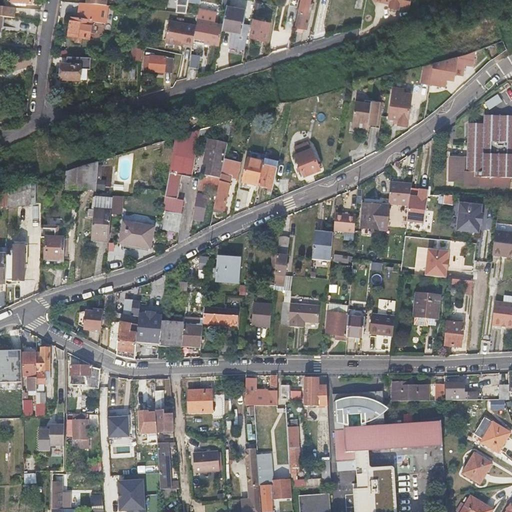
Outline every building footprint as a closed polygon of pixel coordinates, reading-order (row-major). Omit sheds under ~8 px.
[(200,0),(177,0),(176,13),(186,14),(188,2),(200,4),(200,0)] [(301,0),(295,32),(302,33),(306,17),(303,16),(306,0),(301,0)] [(233,28),(232,31),(242,33),(246,10),(227,6),(223,26),(233,28)] [(0,7),(0,17),(2,18),(14,19),(15,9),(0,7)] [(89,40),(92,22),(72,18),(69,37),(76,38),(82,39),(89,40)] [(270,22),(254,19),(250,36),(267,39),(270,22)] [(196,27),(194,39),(205,41),(204,44),(219,47),(222,29),(223,26),(197,21),(196,27)] [(168,22),(164,43),(181,46),(192,48),(193,42),(194,39),(196,27),(168,22)] [(134,51),(133,61),(141,62),(142,51),(134,51)] [(476,53),(472,67),(479,68),(483,55),(476,53)] [(200,56),(192,55),(191,67),(198,68),(200,56)] [(439,61),(434,82),(447,85),(449,76),(458,78),(462,65),(451,63),(453,57),(439,61)] [(91,59),(67,58),(67,66),(62,65),(61,80),(80,81),(80,80),(87,81),(87,70),(91,70),(91,59)] [(145,72),(164,75),(166,60),(147,58),(145,72)] [(174,61),(166,60),(164,75),(172,76),(174,61)] [(404,104),(407,89),(399,87),(397,102),(395,102),(392,115),(401,116),(401,122),(410,124),(414,107),(404,104)] [(486,102),(490,109),(503,101),(499,94),(486,102)] [(373,120),(383,122),(387,100),(375,97),(371,100),(360,98),(355,118),(361,124),(366,125),(367,122),(370,123),(371,120),(373,120)] [(511,124),(499,124),(499,115),(483,115),(483,123),(467,123),(466,157),(449,157),(448,180),(464,180),(464,185),(509,186),(509,177),(511,177),(511,124)] [(499,124),(511,124),(511,115),(499,115),(499,124)] [(232,121),(210,128),(210,132),(229,135),(232,121)] [(204,130),(176,139),(166,192),(165,197),(177,199),(182,176),(191,177),(198,137),(203,137),(204,130)] [(209,142),(206,158),(210,159),(210,163),(207,177),(211,178),(220,179),(224,161),(222,161),(225,145),(209,142)] [(309,150),(307,144),(295,149),(297,155),(295,156),(304,176),(320,170),(312,149),(309,150)] [(263,166),(264,161),(247,157),(242,182),(258,186),(263,166)] [(241,164),(224,161),(220,179),(214,209),(224,211),(232,177),(238,179),(241,164)] [(91,165),(89,191),(97,191),(98,164),(96,164),(91,165)] [(89,191),(91,165),(67,173),(67,190),(89,191)] [(263,166),(258,186),(272,189),(277,169),(263,166)] [(203,222),(211,178),(207,177),(201,176),(193,220),(203,222)] [(398,189),(400,180),(391,178),(390,187),(398,189)] [(398,191),(410,191),(412,182),(400,180),(398,189),(398,191)] [(15,207),(25,205),(35,203),(35,181),(7,191),(6,235),(15,235),(15,207)] [(392,191),(390,190),(388,201),(409,203),(410,191),(398,191),(392,191)] [(453,204),(454,194),(445,194),(444,204),(453,204)] [(182,201),(165,198),(163,210),(167,211),(163,229),(179,231),(182,213),(180,213),(182,201)] [(113,199),(96,199),(92,239),(109,241),(113,199)] [(386,227),(388,204),(364,202),(362,225),(386,227)] [(459,203),(456,230),(477,232),(478,224),(480,224),(481,213),(480,213),(481,205),(459,203)] [(356,214),(334,212),(332,230),(354,232),(356,214)] [(153,228),(125,223),(122,243),(150,247),(153,228)] [(47,238),(46,256),(55,257),(55,260),(56,260),(56,267),(64,267),(64,260),(65,239),(60,239),(60,229),(41,228),(41,238),(47,238)] [(499,256),(500,254),(500,253),(507,254),(510,233),(494,231),(491,255),(499,256)] [(311,259),(320,260),(330,260),(332,233),(313,232),(311,259)] [(289,235),(284,235),(278,234),(273,281),(285,282),(286,275),(289,235)] [(6,255),(5,280),(23,280),(24,261),(24,257),(24,246),(13,246),(13,251),(11,251),(10,255),(6,255)] [(424,274),(444,277),(445,269),(447,269),(448,260),(447,259),(448,252),(428,249),(424,274)] [(209,268),(210,256),(200,255),(200,267),(209,268)] [(216,269),(216,272),(215,281),(238,283),(241,258),(217,256),(216,260),(214,260),(213,269),(216,269)] [(373,270),(383,270),(383,262),(373,262),(373,270)] [(450,278),(449,281),(449,285),(470,287),(471,280),(450,278)] [(187,282),(183,282),(179,282),(178,294),(186,294),(187,282)] [(427,322),(435,323),(438,295),(416,293),(414,323),(427,324),(427,322)] [(497,325),(500,302),(494,301),(491,324),(497,325)] [(497,325),(502,325),(511,326),(511,303),(500,302),(497,325)] [(269,326),(271,305),(253,303),(251,324),(269,326)] [(317,321),(318,314),(318,306),(289,303),(288,326),(304,327),(305,320),(317,321)] [(327,311),(326,322),(326,332),(345,334),(347,305),(338,304),(338,312),(327,311)] [(395,307),(384,306),(372,304),(370,323),(393,326),(395,307)] [(202,324),(202,325),(236,328),(237,312),(229,311),(229,308),(204,306),(202,324)] [(85,311),(84,326),(93,327),(92,329),(92,331),(101,331),(103,310),(92,309),(92,311),(85,311)] [(163,314),(140,312),(137,343),(160,345),(162,320),(163,314)] [(182,347),(182,346),(182,344),(184,322),(184,321),(177,321),(177,316),(171,315),(170,320),(162,320),(160,345),(182,347)] [(346,334),(354,334),(362,335),(364,316),(348,315),(346,334)] [(442,345),(450,345),(459,346),(461,322),(445,320),(442,345)] [(134,358),(135,341),(137,324),(120,321),(116,354),(134,358)] [(200,346),(202,325),(202,324),(184,322),(182,344),(200,346)] [(43,351),(38,351),(23,351),(23,377),(29,377),(30,390),(37,390),(37,382),(45,382),(45,374),(44,373),(41,373),(41,370),(51,370),(51,347),(43,347),(43,351)] [(22,351),(0,351),(0,382),(22,383),(22,351)] [(90,367),(90,366),(70,366),(69,385),(87,386),(87,388),(98,388),(99,368),(90,367)] [(52,382),(51,370),(41,370),(41,373),(44,373),(45,374),(45,382),(52,382)] [(306,400),(312,400),(317,400),(316,377),(305,377),(306,400)] [(248,393),(246,393),(246,401),(251,401),(250,397),(255,397),(254,389),(254,378),(250,378),(250,390),(248,390),(248,393)] [(428,385),(418,384),(408,384),(408,381),(393,381),(393,400),(428,400),(428,385)] [(37,393),(45,392),(45,382),(37,382),(37,390),(37,393)] [(280,383),(280,390),(281,398),(289,397),(288,383),(280,383)] [(498,383),(498,391),(498,400),(508,400),(508,394),(508,383),(498,383)] [(444,400),(444,392),(444,384),(433,384),(433,400),(444,400)] [(464,384),(455,384),(446,384),(446,400),(478,400),(478,392),(465,392),(464,384)] [(255,400),(251,401),(246,401),(246,404),(277,404),(277,388),(270,389),(254,389),(255,397),(255,400)] [(187,390),(187,402),(188,413),(213,412),(211,389),(187,390)] [(175,446),(174,441),(172,413),(166,414),(164,390),(155,391),(156,413),(157,435),(159,462),(159,465),(169,464),(168,446),(175,446)] [(384,390),(334,392),(336,461),(337,460),(354,460),(354,451),(369,450),(441,446),(440,421),(385,424),(384,390)] [(45,403),(45,399),(45,392),(37,393),(36,403),(45,403)] [(22,394),(22,410),(31,410),(31,402),(27,402),(27,394),(22,394)] [(157,435),(156,413),(149,413),(149,410),(139,411),(141,433),(152,432),(152,436),(157,435)] [(129,415),(108,416),(109,437),(129,437),(129,415)] [(85,439),(85,429),(85,420),(73,420),(73,439),(85,439)] [(64,445),(65,423),(51,423),(50,444),(64,445)] [(497,453),(503,443),(509,433),(493,423),(481,444),(497,453)] [(290,447),(291,457),(292,467),(300,467),(297,426),(287,427),(289,447),(290,447)] [(50,452),(50,429),(40,429),(39,451),(50,452)] [(261,511),(260,499),(260,486),(257,486),(255,447),(253,447),(252,444),(245,444),(245,448),(244,448),(247,498),(241,498),(241,511),(261,511)] [(217,448),(191,450),(192,469),(218,467),(217,448)] [(262,449),(257,449),(260,486),(260,499),(261,499),(262,510),(274,510),(273,499),(292,498),(291,488),(290,479),(264,480),(262,449)] [(354,460),(337,460),(338,471),(356,471),(356,488),(353,489),(354,511),(396,511),(394,468),(392,466),(372,467),(370,465),(369,450),(354,451),(354,460)] [(463,474),(471,479),(479,484),(491,464),(474,454),(463,474)] [(321,485),(326,485),(331,485),(329,460),(320,460),(321,485)] [(159,465),(160,489),(175,488),(178,488),(178,483),(170,483),(169,464),(159,465)] [(37,473),(25,473),(25,484),(37,484),(37,473)] [(143,480),(118,481),(120,511),(145,510),(143,480)] [(50,508),(59,508),(59,487),(51,487),(50,508)] [(175,488),(160,489),(160,492),(161,497),(176,495),(175,488)] [(328,511),(327,494),(298,496),(299,511),(328,511)] [(469,497),(463,506),(459,511),(489,511),(491,510),(469,497)]
